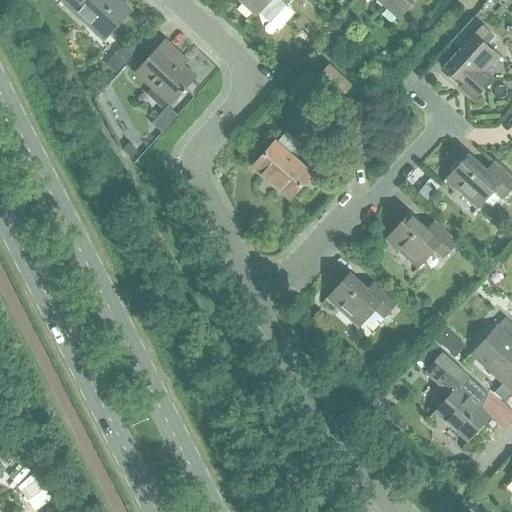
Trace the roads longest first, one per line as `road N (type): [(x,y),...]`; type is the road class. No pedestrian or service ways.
road 1 (secondary): [(215,511),(0,92)]
road 2 (residential): [(258,292),(193,163),(239,104),(243,66),(177,0)]
road 3 (secondary): [(0,203),(158,511)]
road 4 (residential): [(258,292),(370,207),(449,117)]
road 5 (residential): [(396,511),(258,292)]
